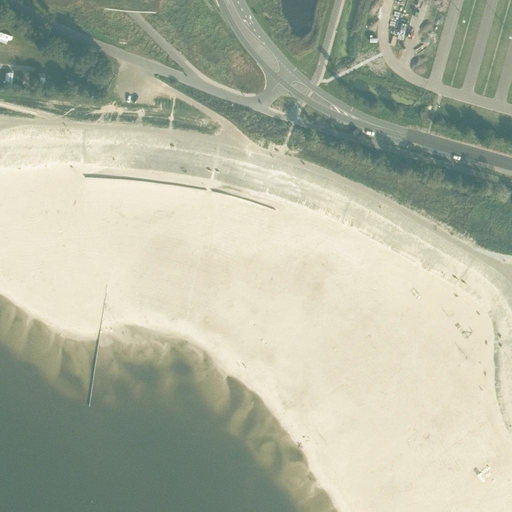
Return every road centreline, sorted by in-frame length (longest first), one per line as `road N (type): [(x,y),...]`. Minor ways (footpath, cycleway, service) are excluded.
road 1 (unclassified): [(149,65),(3,0)]
road 2 (tertiary): [(511,164),(381,127)]
